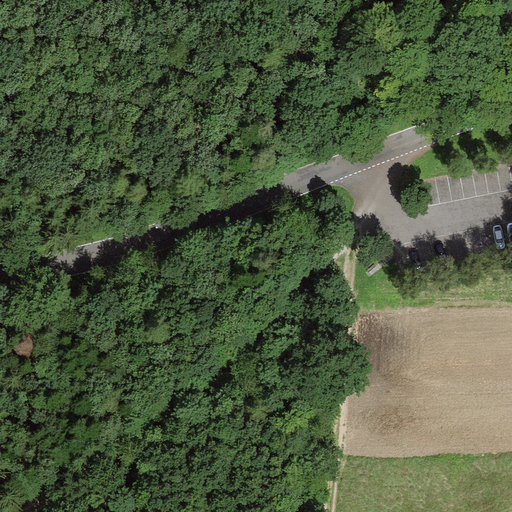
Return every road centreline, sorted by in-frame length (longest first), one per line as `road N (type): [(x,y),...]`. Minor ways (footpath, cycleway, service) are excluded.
road 1 (tertiary): [(0,279),(133,245),(479,115),(511,110)]
road 2 (track): [(28,511),(351,242)]
road 3 (track): [(327,511),(327,434),(351,242),(371,195)]
